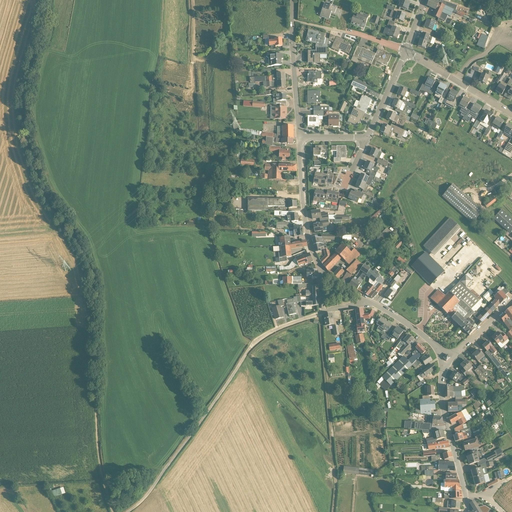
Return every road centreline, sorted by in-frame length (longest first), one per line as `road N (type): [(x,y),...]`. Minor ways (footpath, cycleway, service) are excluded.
road 1 (track): [(48,0),(26,81),(24,129),(41,184),(92,275),(98,458),(113,511)]
road 2 (residential): [(128,511),(249,347),(321,312)]
road 3 (track): [(321,312),(333,511)]
road 4 (residential): [(298,136),(291,0)]
road 5 (residential): [(320,269),(309,246),(298,136)]
road 6 (residential): [(511,114),(404,51)]
road 7 (residential): [(465,497),(441,376)]
